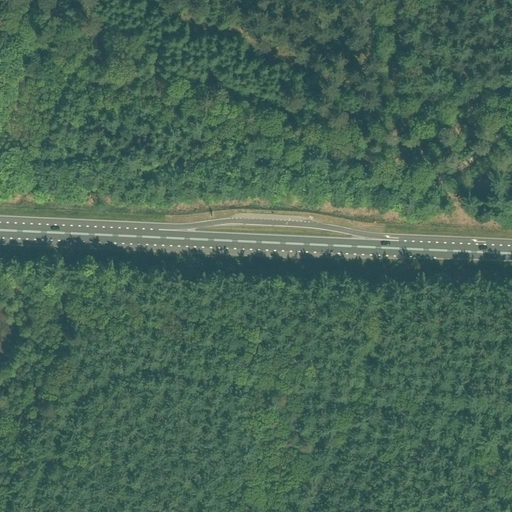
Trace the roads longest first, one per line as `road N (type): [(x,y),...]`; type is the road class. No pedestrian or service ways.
road 1 (track): [(295,135),(124,86),(0,26)]
road 2 (track): [(511,127),(462,168),(441,173),(401,163),(384,0)]
road 3 (trunk): [(398,248),(157,237)]
road 4 (trunk): [(157,237),(0,230)]
